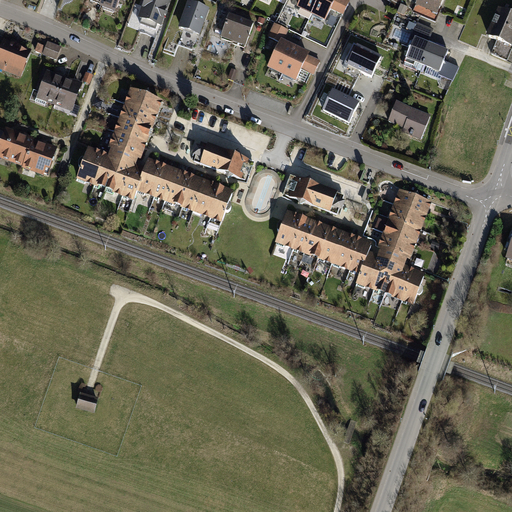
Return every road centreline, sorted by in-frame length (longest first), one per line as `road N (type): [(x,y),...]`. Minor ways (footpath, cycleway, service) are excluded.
road 1 (residential): [(490,204),(132,67),(0,7)]
road 2 (track): [(336,511),(336,455),(307,399),(281,370),(212,331),(151,301),(126,299),(90,389)]
road 3 (residential): [(490,204),(385,511)]
